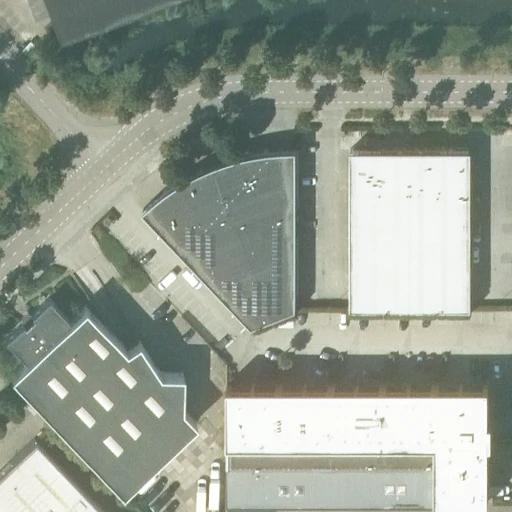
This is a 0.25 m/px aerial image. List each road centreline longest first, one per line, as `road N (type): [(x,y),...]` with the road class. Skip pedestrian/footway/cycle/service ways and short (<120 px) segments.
road 1 (unknown): [(103,165),(241,338),(511,341)]
road 2 (tertiary): [(103,165),(152,123),(232,97),(511,96)]
road 3 (unclassified): [(103,165),(0,53)]
road 4 (tertiary): [(0,265),(103,165)]
